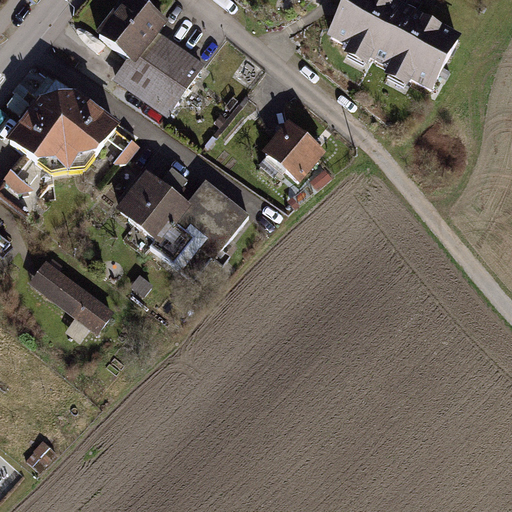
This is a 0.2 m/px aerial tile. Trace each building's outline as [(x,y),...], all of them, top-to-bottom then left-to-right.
[(461,44),(372,0),(355,0),(329,54),(430,104),(461,44)] [(128,68),(114,87),(169,126),(208,72),(166,42),(173,32),(145,12),(130,1),(97,47),(128,68)] [(39,107),(11,148),(43,178),(74,183),(105,175),(126,144),(74,100),(39,107)] [(264,163),(300,195),(328,163),(292,131),(264,163)] [(150,182),(118,221),(198,287),(251,224),(207,187),(186,212),(150,182)] [(48,270),(30,294),(99,345),(116,322),(48,270)]
